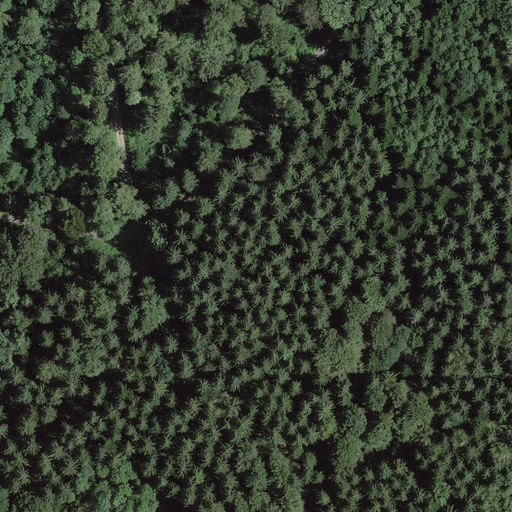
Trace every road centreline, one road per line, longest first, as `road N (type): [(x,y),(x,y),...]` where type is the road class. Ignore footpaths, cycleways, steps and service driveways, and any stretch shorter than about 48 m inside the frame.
road 1 (track): [(142,222),(202,188),(265,127),(351,0)]
road 2 (track): [(84,0),(142,222)]
road 3 (unclassified): [(0,219),(109,239),(140,231)]
